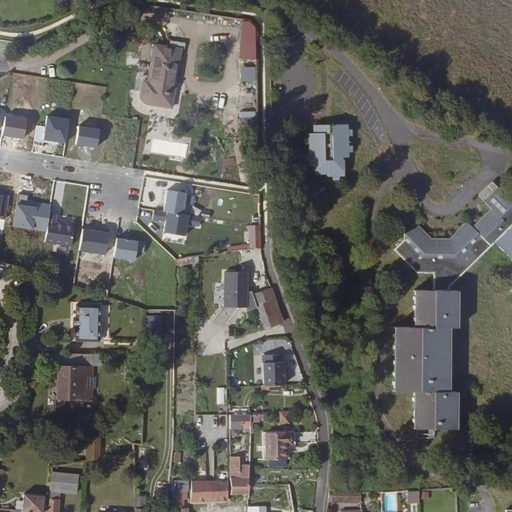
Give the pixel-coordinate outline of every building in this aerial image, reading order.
[(257,32),(251,25),(241,24),(241,62),(257,62),(257,32)] [(173,109),(182,52),(156,48),(150,84),(145,84),(143,100),(144,102),(144,104),(146,105),(150,106),(173,109)] [(27,118),(5,115),(2,135),(25,139),(27,118)] [(68,120),(47,117),(45,126),(36,124),(34,140),(65,144),(68,120)] [(337,149),(340,147),(340,119),(306,119),(307,129),(299,129),(299,160),(307,161),(306,169),(337,168),(337,149)] [(98,129),(77,126),(74,144),(96,147),(98,129)] [(417,386),(416,424),(461,425),(460,387),(454,385),(456,325),(465,321),(467,285),(461,282),(503,246),(511,255),(511,185),(508,188),(502,182),(490,192),(504,206),(484,225),(478,220),(463,234),(440,231),(428,216),(396,243),(418,266),(440,268),(440,286),(420,285),(422,323),(401,323),(397,385),(417,386)] [(187,193),(166,189),(162,210),(182,214),(187,193)] [(49,206),(17,200),(13,225),(45,231),(47,214),(49,206)] [(166,211),(163,231),(186,235),(189,215),(166,211)] [(74,219),(47,214),(45,231),(43,242),(70,247),(74,219)] [(107,232),(81,228),(78,250),(104,254),(107,232)] [(257,229),(246,229),(246,254),(258,252),(257,229)] [(138,241),(116,238),(113,257),(135,260),(138,241)] [(225,273),(225,307),(248,307),(249,273),(225,273)] [(267,283),(258,286),(260,295),(270,292),(267,283)] [(260,295),(252,298),(263,331),(282,326),(270,292),(260,295)] [(99,344),(100,309),(77,307),(75,342),(99,344)] [(264,387),(287,386),(286,355),(263,355),(264,387)] [(92,357),(58,356),(58,366),(92,368),(92,357)] [(96,380),(91,380),(92,368),(58,366),(56,402),(90,404),(91,392),(95,393),(96,380)] [(217,370),(217,387),(225,386),(225,370),(217,370)] [(291,424),(291,411),(281,411),(280,424),(291,424)] [(196,425),(208,427),(210,416),(197,414),(196,425)] [(225,416),(226,430),(236,430),(236,419),(236,416),(225,416)] [(236,430),(248,430),(248,418),(236,419),(236,430)] [(294,447),(294,436),(268,435),(266,461),(287,463),(287,447),(294,447)] [(66,456),(65,463),(97,460),(96,436),(83,436),(84,455),(66,456)] [(226,450),(226,442),(216,442),(217,450),(226,450)] [(236,458),(229,458),(228,473),(236,473),(236,458)] [(247,495),(248,485),(248,470),(248,463),(241,463),(241,473),(236,473),(228,473),(228,478),(237,478),(237,495),(247,495)] [(77,487),(78,470),(50,469),(50,486),(77,487)] [(227,478),(228,495),(237,495),(237,478),(228,478),(227,478)] [(225,482),(215,482),(195,484),(191,484),(192,504),(226,502),(225,482)] [(247,498),(260,498),(260,486),(248,485),(247,495),(247,498)] [(136,511),(145,511),(146,500),(142,499),(142,490),(137,490),(136,511)] [(188,497),(188,490),(177,490),(178,507),(185,507),(185,497),(188,497)] [(420,491),(407,492),(408,504),(420,503),(420,491)] [(45,492),(24,492),(23,509),(50,510),(50,495),(45,495),(45,492)] [(52,511),(60,511),(61,496),(50,495),(50,510),(52,511)] [(358,511),(357,495),(326,497),(324,506),(345,506),(345,511),(358,511)]
